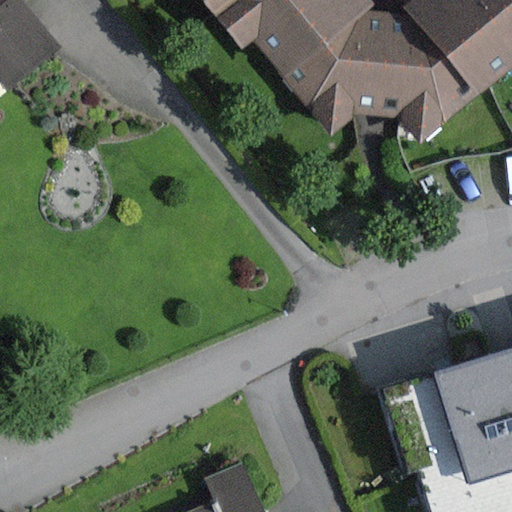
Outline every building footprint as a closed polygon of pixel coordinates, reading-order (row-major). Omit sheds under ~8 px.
[(16,0),(0,0),(0,75),(7,69),(15,79),(55,46),(16,0)] [(367,12),(356,0),(240,0),(321,99),(387,105),(395,15),(367,12)] [(511,0),(445,0),(423,18),(395,15),(387,105),(450,112),(511,61),(511,0)] [(511,511),(511,341),(392,379),(433,511),(511,511)] [(194,511),(270,511),(250,463),(218,476),(227,499),(194,511)]
